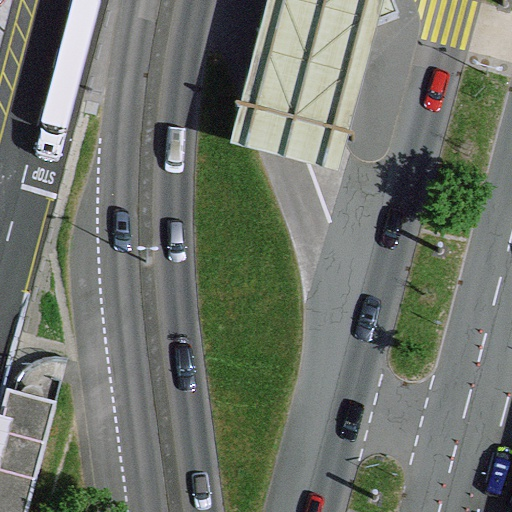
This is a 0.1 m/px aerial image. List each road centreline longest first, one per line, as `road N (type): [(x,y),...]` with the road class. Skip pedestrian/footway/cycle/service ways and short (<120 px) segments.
road 1 (motorway): [(456,0),(413,164),(360,298),(305,511)]
road 2 (motorway): [(199,0),(178,122),(176,225),(181,331),(206,511)]
road 3 (motorway): [(143,0),(127,85),(121,262),(150,511)]
road 4 (motorway): [(442,511),(511,238)]
